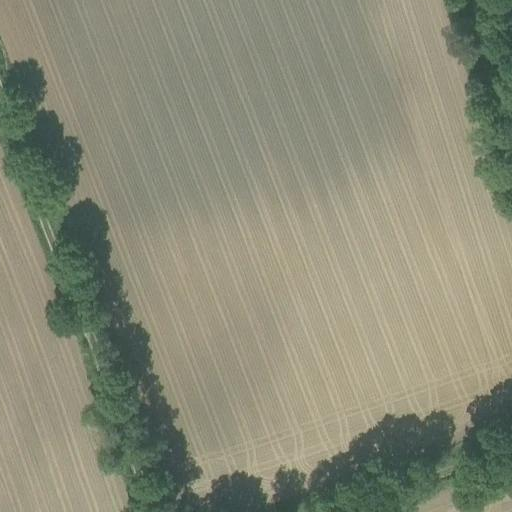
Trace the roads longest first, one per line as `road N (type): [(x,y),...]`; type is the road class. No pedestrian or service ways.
road 1 (track): [(147,511),(0,110)]
road 2 (track): [(511,449),(325,511)]
road 3 (track): [(470,0),(511,124)]
